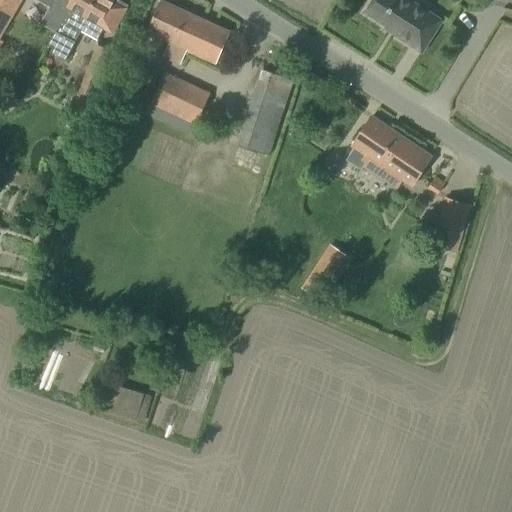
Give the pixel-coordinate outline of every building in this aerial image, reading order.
[(0,36),(15,13),(22,0),(0,0),(0,47),(3,42),(0,40),(0,36)] [(48,46),(62,21),(65,23),(75,5),(70,2),(71,0),(52,0),(39,23),(55,32),(47,46),(48,46)] [(48,46),(53,49),(49,54),(64,62),(81,31),(97,39),(109,19),(104,16),(112,0),(71,0),(70,2),(75,5),(65,23),(62,21),(48,46)] [(146,32),(168,43),(162,56),(180,65),(186,51),(215,64),(229,32),(160,0),(146,32)] [(394,35),(422,53),(442,20),(410,0),(372,0),(364,12),(387,27),(388,26),(397,32),(396,35),(395,34),(394,35)] [(131,68),(135,55),(129,53),(136,28),(120,23),(108,62),(131,68)] [(94,112),(97,104),(90,101),(108,53),(93,48),(72,105),(88,110),(94,112)] [(252,100),(283,110),(292,81),(261,71),(252,100)] [(149,102),(195,124),(210,94),(163,72),(149,102)] [(251,104),(235,152),(265,162),(281,114),(251,104)] [(431,156),(372,117),(351,147),(354,149),(346,159),(360,168),(362,166),(395,188),(401,180),(411,186),(431,156)] [(435,179),(428,188),(437,194),(444,185),(435,179)] [(440,219),(432,244),(455,251),(462,226),(440,219)] [(317,299),(344,259),(328,248),(301,288),(317,299)] [(141,421),(150,386),(103,373),(94,408),(141,421)]
